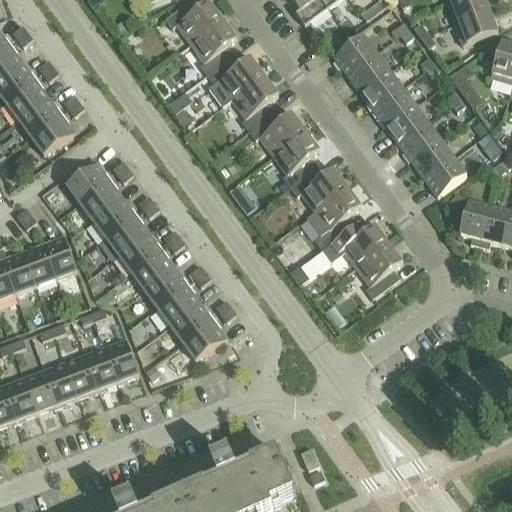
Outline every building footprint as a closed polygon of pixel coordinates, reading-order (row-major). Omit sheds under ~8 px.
[(329,14),(318,0),(289,0),(300,15),(296,18),(306,31),(329,14)] [(318,0),(329,14),(348,0),(347,0),(318,0)] [(407,0),(402,0),(399,2),(403,13),(412,10),(407,0)] [(490,16),(484,0),(467,0),(447,7),(455,29),(490,16)] [(178,31),(192,49),(224,26),(210,7),(197,16),(190,7),(167,24),(174,34),(178,31)] [(490,16),(455,29),(463,51),(499,38),(490,16)] [(201,71),(208,81),(231,63),(225,54),(238,45),(224,26),(192,49),(205,68),(201,71)] [(415,34),(422,44),(429,39),(422,28),(415,34)] [(397,34),(403,43),(411,37),(405,29),(397,34)] [(16,36),(21,43),(29,38),(23,31),(16,36)] [(0,59),(11,51),(0,36),(0,59)] [(411,37),(403,43),(407,48),(415,42),(411,37)] [(29,38),(21,43),(27,50),(34,45),(29,38)] [(429,39),(422,44),(430,54),(437,49),(429,39)] [(336,63),(350,82),(378,61),(364,42),(336,63)] [(492,83),(511,89),(511,49),(502,47),(492,83)] [(0,59),(0,85),(24,68),(11,51),(0,59)] [(378,61),(350,82),(362,99),(391,78),(378,61)] [(219,87),(233,105),(265,81),(251,62),(238,72),(231,63),(208,81),(215,90),(219,87)] [(422,69),(428,77),(436,71),(430,63),(422,69)] [(42,71),(47,78),(54,73),(49,66),(42,71)] [(0,85),(0,99),(6,108),(37,86),(24,68),(0,85)] [(436,71),(428,77),(432,83),(441,77),(436,71)] [(54,73),(47,78),(52,85),(59,80),(54,73)] [(450,82),(458,92),(465,87),(457,77),(450,82)] [(362,99),(375,116),(404,95),(391,78),(362,99)] [(243,127),(250,136),(273,119),(266,110),(279,100),(265,81),(233,105),(247,124),(243,127)] [(50,103),(37,86),(6,108),(19,126),(50,103)] [(404,95),(375,116),(388,134),(417,112),(404,95)] [(448,104),(454,112),(462,106),(456,98),(448,104)] [(68,106),(73,113),(80,107),(75,100),(68,106)] [(62,120),(50,103),(19,126),(32,143),(62,120)] [(462,106),(454,112),(458,117),(466,112),(462,106)] [(80,107),(73,113),(78,120),(85,114),(80,107)] [(430,130),(417,112),(388,134),(401,151),(430,130)] [(273,119),(250,136),(256,146),(261,143),(274,161),(307,138),(292,118),(279,128),(273,119)] [(62,120),(32,143),(45,161),(76,139),(62,120)] [(477,135),(483,143),(491,137),(485,129),(477,135)] [(401,151),(413,168),(442,147),(430,130),(401,151)] [(491,137),(483,143),(487,149),(495,143),(491,137)] [(284,183),(291,192),(314,175),(307,166),(321,156),(307,138),(274,161),(288,180),(284,183)] [(413,168),(426,185),(455,164),(442,147),(413,168)] [(455,164),(426,185),(438,202),(467,181),(455,164)] [(498,170),(504,178),(511,173),(505,165),(498,170)] [(113,174),(119,181),(129,174),(124,167),(113,174)] [(67,191),(81,209),(111,187),(98,168),(67,191)] [(504,178),(498,170),(492,175),(498,183),(504,178)] [(129,174),(119,181),(124,188),(134,181),(129,174)] [(302,198),(316,217),(348,193),(334,174),(321,184),(314,175),(291,192),(298,202),(302,198)] [(81,209),(94,227),(124,204),(111,187),(81,209)] [(325,239),(332,248),(355,231),(349,222),(362,212),(348,193),(316,217),(330,236),(325,239)] [(139,209),(144,216),(155,208),(150,201),(139,209)] [(94,227),(107,244),(137,221),(124,204),(94,227)] [(471,250),(481,253),(491,211),(470,205),(461,240),(473,243),(471,250)] [(155,208),(144,216),(150,223),(160,215),(155,208)] [(511,220),(511,216),(491,211),(481,253),(490,255),(491,248),(504,251),(511,220)] [(22,217),(33,231),(38,228),(27,214),(22,217)] [(33,231),(22,217),(17,221),(27,235),(33,231)] [(107,244),(119,261),(150,239),(137,221),(107,244)] [(355,231),(332,248),(322,255),(332,268),(346,258),(357,273),(389,249),(375,230),(362,240),(355,231)] [(165,244),(170,251),(180,243),(175,236),(165,244)] [(163,256),(150,239),(119,261),(132,279),(163,256)] [(44,250),(58,285),(78,278),(65,242),(44,250)] [(180,243),(170,251),(175,258),(186,250),(180,243)] [(389,249),(357,273),(371,292),(367,295),(374,304),(397,287),(390,278),(403,268),(389,249)] [(24,258),(37,293),(58,285),(44,250),(24,258)] [(132,279),(145,296),(176,274),(163,256),(132,279)] [(24,258),(5,265),(19,300),(37,293),(24,258)] [(0,266),(0,307),(19,300),(5,265),(0,266)] [(191,279),(196,286),(206,278),(201,271),(191,279)] [(291,279),(300,291),(310,284),(301,272),(291,279)] [(145,296),(158,314),(189,291),(176,274),(145,296)] [(206,278),(196,286),(201,293),(211,285),(206,278)] [(189,291),(158,314),(171,331),(202,308),(189,291)] [(217,313),(222,320),(232,313),(227,306),(217,313)] [(202,308),(171,331),(184,348),(214,326),(202,308)] [(232,313),(222,320),(227,327),(237,320),(232,313)] [(93,318),(96,327),(108,322),(104,314),(93,318)] [(96,327),(93,318),(81,323),(84,331),(96,327)] [(214,326),(184,348),(197,366),(228,344),(214,326)] [(52,334),(55,342),(67,338),(64,329),(52,334)] [(55,342),(52,334),(40,338),(43,346),(55,342)] [(12,349),(15,357),(27,353),(24,344),(12,349)] [(107,353),(121,390),(123,389),(123,387),(140,381),(127,345),(107,353)] [(15,357),(12,349),(0,353),(0,354),(3,362),(15,357)] [(85,361),(99,398),(103,396),(103,395),(118,389),(118,390),(121,390),(107,353),(85,361)] [(65,368),(78,404),(95,398),(95,399),(99,398),(85,361),(65,368)] [(45,376),(59,413),(63,411),(62,410),(78,404),(65,368),(45,376)] [(45,376),(25,384),(38,419),(54,413),(55,414),(59,413),(45,376)] [(133,398),(146,395),(144,383),(130,386),(133,398)] [(4,391),(18,428),(22,427),(22,425),(38,419),(25,384),(4,391)] [(0,392),(0,433),(14,428),(15,430),(18,428),(4,391),(0,392)] [(302,459),(310,477),(321,472),(313,455),(302,459)] [(273,511),(272,509),(296,498),(278,456),(237,474),(230,459),(229,458),(228,459),(214,466),(213,465),(213,467),(217,477),(205,488),(205,489),(152,511),(137,511),(133,502),(131,501),(131,503),(117,509),(116,508),(115,510),(116,511),(273,511)] [(310,481),(315,491),(326,486),(321,476),(310,481)]
